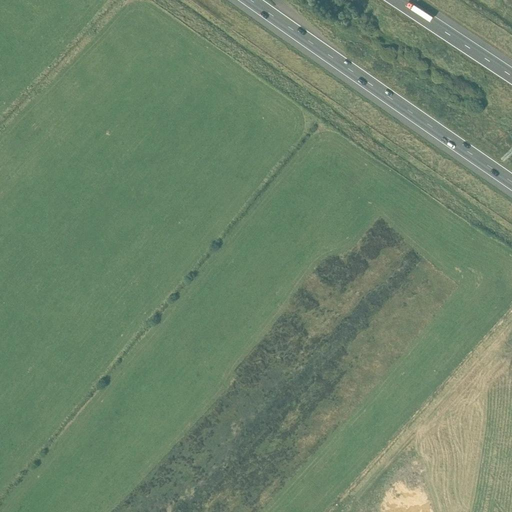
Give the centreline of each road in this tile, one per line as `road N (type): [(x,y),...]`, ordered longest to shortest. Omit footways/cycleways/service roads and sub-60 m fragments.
road 1 (motorway): [(245,0),(511,185)]
road 2 (motorway): [(511,77),(394,0)]
